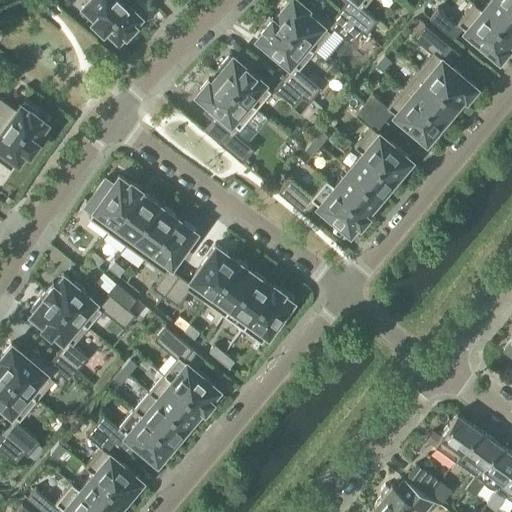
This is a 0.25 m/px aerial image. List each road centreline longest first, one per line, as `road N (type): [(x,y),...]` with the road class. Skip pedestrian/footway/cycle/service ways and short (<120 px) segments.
road 1 (residential): [(114,119),(346,292)]
road 2 (residential): [(346,292),(163,511)]
road 3 (residential): [(511,93),(346,292)]
road 4 (residential): [(0,280),(114,119)]
road 5 (residential): [(315,511),(438,368)]
road 6 (residential): [(114,119),(226,0)]
